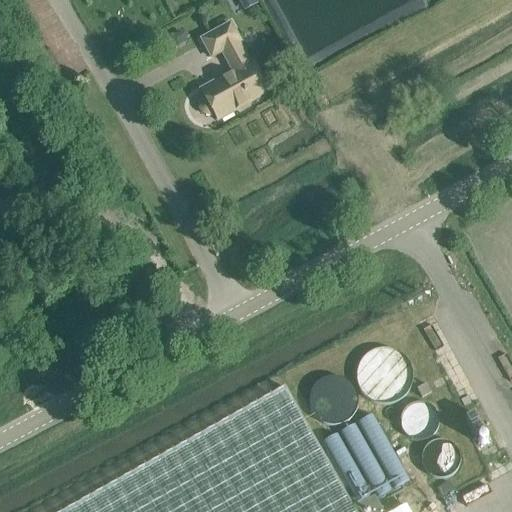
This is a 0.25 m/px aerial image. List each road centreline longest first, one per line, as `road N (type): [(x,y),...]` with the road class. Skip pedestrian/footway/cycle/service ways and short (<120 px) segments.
road 1 (unclassified): [(0,439),(511,166)]
road 2 (unknown): [(46,0),(230,316)]
